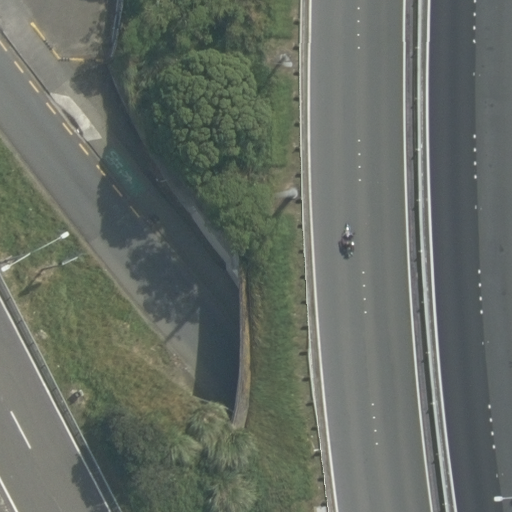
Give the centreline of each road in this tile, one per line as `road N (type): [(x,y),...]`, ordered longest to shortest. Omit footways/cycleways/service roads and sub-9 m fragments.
road 1 (trunk): [(0,93),(232,381),(349,511)]
road 2 (motorway): [(393,511),(364,291),(358,0)]
road 3 (motorway): [(479,0),(482,286),(508,511)]
road 4 (trunk): [(62,511),(0,391)]
